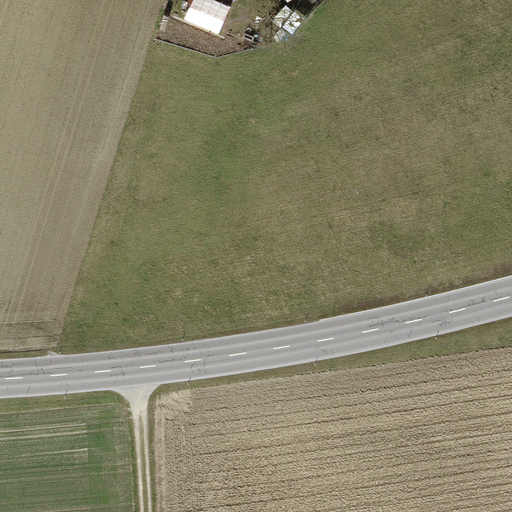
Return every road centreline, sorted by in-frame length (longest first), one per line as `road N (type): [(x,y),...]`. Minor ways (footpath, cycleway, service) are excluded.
road 1 (tertiary): [(0,379),(279,349),(511,296)]
road 2 (track): [(139,368),(149,511)]
